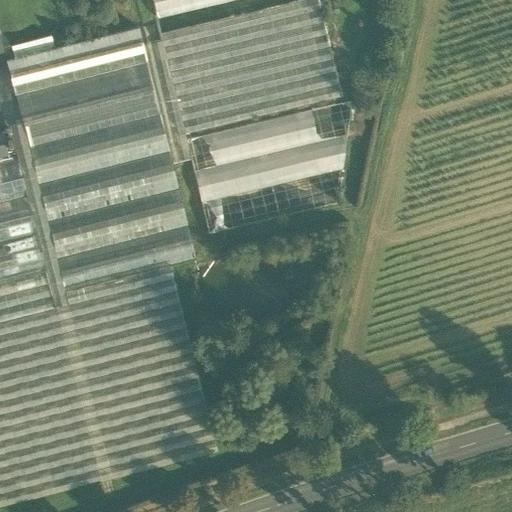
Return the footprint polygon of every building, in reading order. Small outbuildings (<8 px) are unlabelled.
[(152,0),(157,19),(234,0),(152,0)] [(162,39),(185,134),(341,97),(317,0),(302,0),(161,34),(162,39)] [(15,95),(145,62),(141,44),(137,28),(6,61),(15,95)] [(162,39),(141,44),(145,62),(171,163),(190,158),(186,140),(185,134),(162,39)] [(0,507),(217,452),(169,265),(195,259),(171,163),(145,62),(15,95),(22,122),(67,304),(54,307),(0,321),(0,507)] [(190,158),(209,234),(338,203),(350,101),(186,140),(190,158)] [(17,158),(54,307),(67,304),(22,122),(9,126),(17,158)] [(0,321),(54,307),(17,158),(0,162),(0,321)]
